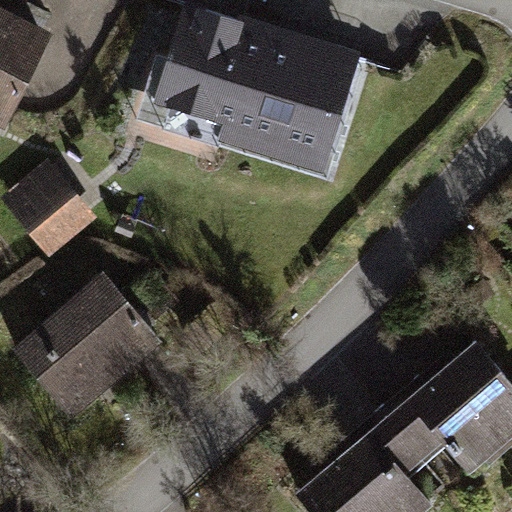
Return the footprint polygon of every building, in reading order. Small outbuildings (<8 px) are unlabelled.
[(365,57),(189,4),(157,107),(227,128),(221,147),(327,179),(365,57)] [(52,33),(0,7),(0,129),(4,132),(52,33)] [(47,159),(0,198),(49,258),(97,218),(47,159)] [(103,272),(11,349),(71,421),(164,343),(103,272)] [(511,388),(468,333),(383,402),(421,450),(439,436),(458,460),(511,416),(511,388)] [(403,465),(421,450),(383,402),(288,478),(315,511),(396,511),(424,490),(403,465)]
